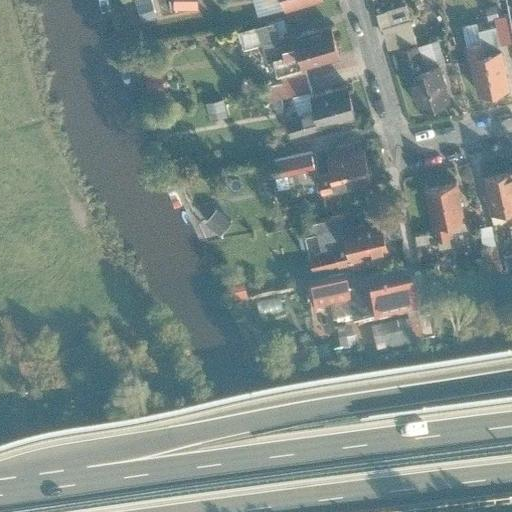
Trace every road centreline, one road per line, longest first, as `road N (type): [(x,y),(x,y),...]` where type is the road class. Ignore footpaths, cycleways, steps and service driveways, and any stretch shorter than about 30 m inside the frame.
road 1 (motorway): [(511,383),(239,432),(87,493)]
road 2 (motorway): [(511,436),(87,493)]
road 3 (residential): [(358,0),(404,151),(511,126)]
road 4 (motorway): [(332,511),(511,490)]
